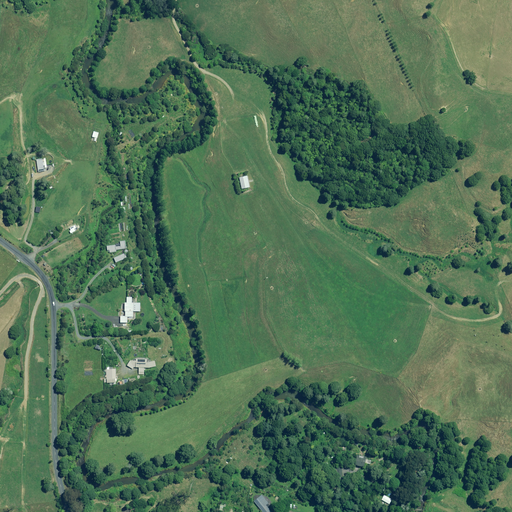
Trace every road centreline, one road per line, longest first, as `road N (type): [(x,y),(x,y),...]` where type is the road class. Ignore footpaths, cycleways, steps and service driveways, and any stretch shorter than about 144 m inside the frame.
road 1 (unclassified): [(69,511),(57,465),(50,291),(0,238)]
road 2 (track): [(446,16),(429,47),(422,89),(436,105),(481,119),(479,182),(511,202)]
